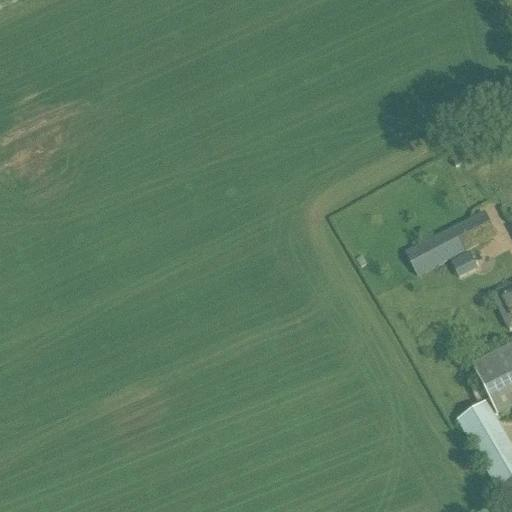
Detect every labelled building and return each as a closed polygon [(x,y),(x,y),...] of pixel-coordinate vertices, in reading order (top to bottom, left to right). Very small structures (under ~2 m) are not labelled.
[(417,279),(497,238),(484,213),(404,254),(417,279)] [(469,254),(451,264),(459,281),(478,272),(469,254)] [(511,284),(491,295),(508,331),(509,333),(511,331),(511,284)] [(497,419),(511,412),(511,349),(472,370),(497,419)] [(511,448),(486,405),(456,422),(497,492),(506,507),(511,503),(511,448)]
